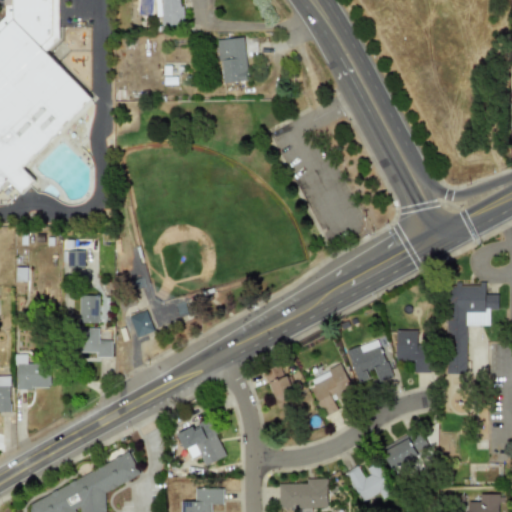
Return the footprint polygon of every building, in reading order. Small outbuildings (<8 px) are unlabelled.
[(0,188),(7,181),(19,194),(33,180),(20,167),(90,98),(44,52),(58,38),(56,0),(3,0),(4,15),(0,19),(0,188)] [(153,0),(154,16),(160,16),(160,26),(180,25),(179,0),(153,0)] [(216,40),(221,83),(247,80),(242,37),(216,40)] [(65,251),(66,266),(83,266),(82,251),(65,251)] [(446,284),(445,372),(465,372),(466,325),(489,326),(489,310),(497,310),(497,294),(484,294),(484,284),(446,284)] [(97,323),(97,295),(78,295),(78,322),(97,323)] [(145,310),(127,316),(135,337),(152,331),(145,310)] [(111,357),(110,340),(98,341),(97,328),(79,328),(79,352),(95,352),(95,357),(111,357)] [(357,384),(370,379),(366,369),(373,367),(379,380),(391,376),(376,339),(345,351),(357,384)] [(16,388),(50,388),(50,364),(16,364),(16,388)] [(277,411),(296,405),(282,365),(263,371),(277,411)] [(319,406),(352,391),(340,365),(307,379),(319,406)] [(0,412),(9,412),(9,376),(0,376),(0,412)] [(225,456),(208,419),(195,425),(176,434),(183,451),(196,445),(205,465),(225,456)] [(392,469),(429,450),(421,436),(414,440),(410,434),(381,449),(392,469)] [(104,511),(104,492),(139,475),(128,453),(28,502),(32,511),(29,511),(104,511)] [(381,492),(383,496),(392,491),(376,461),(364,468),(368,475),(361,478),(356,468),(345,474),(360,503),(381,492)] [(278,484),(278,508),(326,507),(326,478),(304,479),(304,483),(278,484)] [(180,501),(179,511),(210,511),(211,504),(222,504),(222,488),(194,488),(194,502),(180,501)] [(497,511),(497,494),(478,494),(478,501),(467,501),(466,511),(497,511)]
